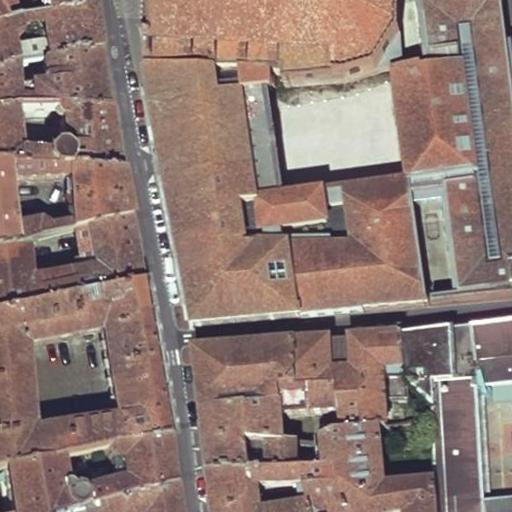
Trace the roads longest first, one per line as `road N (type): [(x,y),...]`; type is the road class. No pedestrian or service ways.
road 1 (residential): [(106,0),(172,340)]
road 2 (residential): [(172,340),(511,308)]
road 3 (residential): [(172,340),(192,511)]
